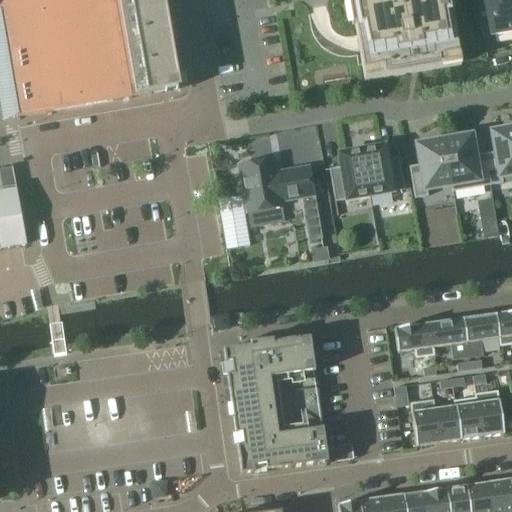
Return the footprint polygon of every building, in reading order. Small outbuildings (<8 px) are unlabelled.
[(0,0),(0,34),(15,118),(45,113),(45,114),(123,101),(123,99),(129,98),(177,90),(180,89),(164,0),(0,0)] [(449,0),(382,0),(352,5),(360,47),(364,72),(383,68),(385,75),(441,65),(440,58),(459,55),(449,0)] [(511,0),(484,0),(485,1),(491,36),(491,37),(511,33),(511,0)] [(485,1),(477,3),(483,38),(491,36),(485,1)] [(502,178),(511,176),(511,129),(491,133),(496,159),(486,161),(490,186),(503,184),(502,178)] [(452,193),(490,186),(486,161),(476,162),(472,136),(444,141),(452,187),(451,187),(452,193)] [(452,187),(444,141),(416,145),(421,172),(410,174),(414,199),(428,197),(427,191),(451,187),(452,187)] [(384,147),(361,151),(369,197),(392,193),(404,191),(398,158),(387,160),(384,147)] [(346,201),(347,201),(369,197),(361,151),(339,155),(341,168),(329,170),(335,203),(346,201)] [(272,160),(238,166),(244,196),(241,196),(244,210),(246,210),(247,213),(280,207),(279,201),(301,198),(308,241),(320,239),(313,196),(308,168),(275,174),(272,160)] [(12,169),(0,171),(0,223),(21,220),(12,169)] [(492,196),(477,199),(485,237),(500,234),(492,196)] [(418,211),(426,246),(459,238),(452,204),(418,211)] [(0,249),(19,246),(23,246),(26,245),(26,244),(22,223),(21,220),(0,223),(0,249)] [(326,248),(312,250),(314,261),(327,259),(326,248)] [(511,313),(496,316),(499,340),(498,340),(499,348),(511,346),(511,313)] [(466,345),(498,340),(499,340),(496,316),(463,321),(466,345)] [(433,349),(466,345),(463,321),(429,325),(432,349),(433,349)] [(435,357),(433,349),(432,349),(429,325),(394,330),(397,354),(414,352),(415,360),(435,357)] [(250,347),(223,351),(225,365),(227,377),(235,436),(237,448),(241,476),(254,474),(266,473),(328,464),(326,450),(310,339),(299,341),(299,340),(282,343),(273,344),(273,341),(250,345),(250,347)] [(481,362),(469,363),(470,372),(482,370),(481,362)] [(457,365),(458,374),(470,372),(469,363),(457,365)] [(424,378),(436,376),(435,368),(423,370),(424,378)] [(485,376),(473,378),(474,386),(486,384),(485,376)] [(463,380),(451,381),(452,389),(464,387),(463,380)] [(441,391),(452,389),(451,381),(440,383),(441,391)] [(407,396),(406,388),(394,389),(395,397),(407,396)] [(474,396),(474,399),(475,405),(476,405),(481,440),(503,437),(504,436),(498,392),(474,396)] [(476,405),(475,405),(474,399),(453,402),(454,408),(455,408),(460,442),(481,440),(476,405)] [(439,445),(434,411),(435,411),(434,401),(410,405),(416,448),(417,448),(439,445)] [(454,408),(435,411),(434,411),(439,445),(460,442),(455,408),(454,408)] [(326,450),(328,464),(354,460),(353,459),(352,446),(350,446),(326,450)] [(511,511),(511,497),(510,482),(488,485),(492,511),(511,511)] [(492,511),(488,485),(467,488),(470,511),(492,511)] [(470,511),(467,488),(445,491),(448,511),(470,511)] [(448,511),(445,491),(424,494),(426,511),(448,511)] [(426,511),(424,494),(403,497),(404,511),(426,511)] [(404,511),(403,497),(381,500),(382,511),(404,511)] [(382,511),(381,500),(360,503),(360,511),(382,511)] [(360,511),(360,503),(337,506),(338,511),(360,511)]
